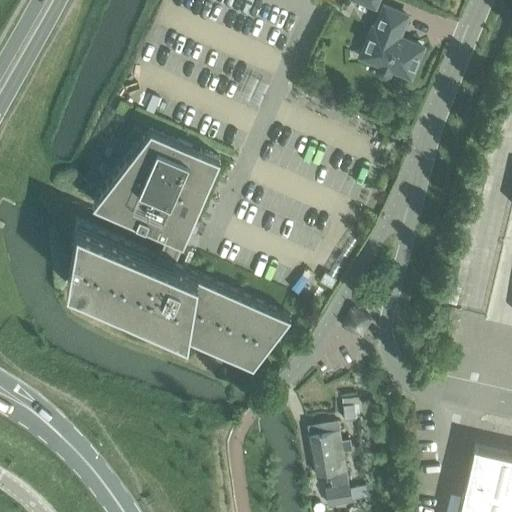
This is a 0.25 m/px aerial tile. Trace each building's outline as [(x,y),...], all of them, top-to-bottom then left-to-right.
[(400,30),(407,14),(384,5),(375,27),(373,26),(366,42),(374,45),(368,58),(378,62),(377,66),(376,70),(378,74),(381,76),(385,77),(389,75),(391,72),(393,68),(410,75),(422,46),(404,38),(400,30)] [(253,362),(290,313),(173,262),(220,155),(150,125),(93,200),(166,233),(156,255),(77,220),(67,281),(253,362)] [(336,277),(324,271),(320,279),(331,286),(336,277)] [(351,303),(339,324),(361,336),(374,316),(351,303)] [(344,418),(358,416),(357,403),(360,403),(358,391),(343,392),(344,403),(342,403),(344,418)] [(338,419),(307,424),(316,475),(329,473),(332,486),(324,488),(327,504),(352,500),(351,497),(368,494),(368,493),(366,482),(349,485),(343,450),(347,449),(350,449),(352,448),(350,438),(341,439),(338,419)] [(511,511),(511,452),(474,443),(458,511),(511,511)]
